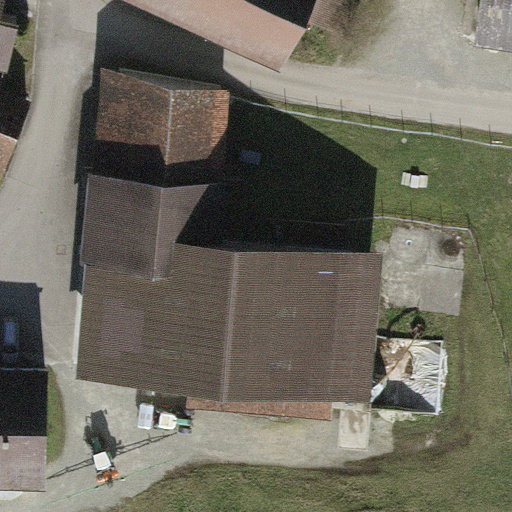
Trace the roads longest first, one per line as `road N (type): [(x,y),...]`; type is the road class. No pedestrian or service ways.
road 1 (residential): [(63,29),(328,95),(511,119)]
road 2 (residential): [(63,29),(37,188),(0,225)]
